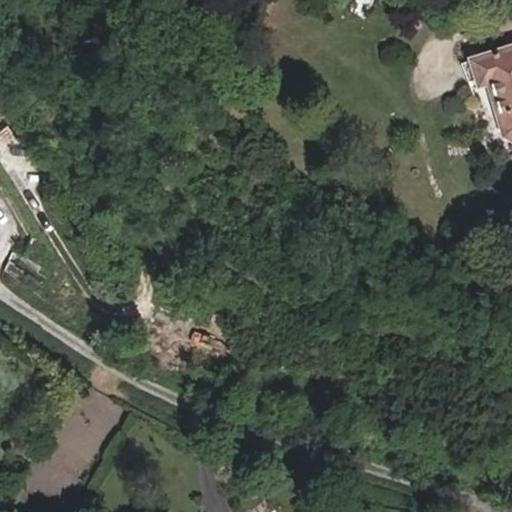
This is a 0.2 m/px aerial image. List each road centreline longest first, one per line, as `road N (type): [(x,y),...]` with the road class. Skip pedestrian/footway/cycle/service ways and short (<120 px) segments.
road 1 (residential): [(499,511),(182,402),(70,346),(0,293)]
road 2 (unknown): [(0,145),(95,299),(110,307),(138,303),(145,263)]
